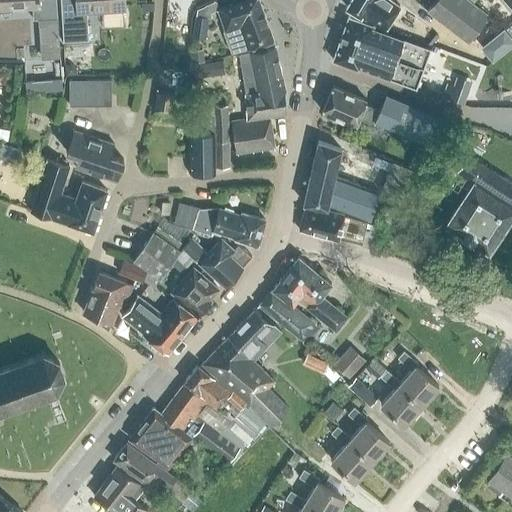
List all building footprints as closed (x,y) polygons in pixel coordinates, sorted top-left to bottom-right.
[(55,0),(0,0),(0,9),(31,8),(32,20),(56,18),(55,0)] [(62,43),(87,42),(86,13),(123,11),(122,0),(59,0),(61,31),(62,43)] [(214,11),(222,32),(230,53),(250,48),(273,41),(258,0),(244,0),(218,10),(214,11)] [(399,7),(389,0),(349,0),(345,7),(383,30),(399,7)] [(488,16),(466,0),(434,0),(426,11),(468,42),(488,16)] [(511,0),(502,0),(511,10),(511,0)] [(196,11),(195,17),(207,19),(209,19),(210,15),(209,14),(214,11),(218,10),(214,2),(203,7),(196,11)] [(330,62),(354,71),(356,67),(368,71),(367,74),(413,91),(428,51),(370,29),(371,28),(346,18),(330,62)] [(480,45),(492,59),(511,42),(511,40),(502,28),(480,45)] [(230,122),(236,153),(273,147),(269,117),(284,114),(283,88),(284,88),(274,46),(238,54),(245,94),(246,119),(230,122)] [(64,60),(72,60),(71,48),(63,48),(64,60)] [(203,61),(202,50),(192,51),(193,63),(203,61)] [(213,76),(211,62),(199,64),(201,78),(213,76)] [(75,75),(75,69),(71,66),(65,66),(65,76),(75,75)] [(111,106),(111,80),(69,80),(69,106),(111,106)] [(33,82),(24,83),(25,95),(34,94),(33,82)] [(447,83),(442,97),(462,104),(467,91),(447,83)] [(332,86),(321,112),(354,126),(357,120),(372,126),(374,122),(429,145),(440,120),(384,96),(378,110),(364,104),(365,101),(332,86)] [(153,112),(170,115),(174,96),(156,93),(153,112)] [(229,167),(228,140),(227,140),(226,105),(214,105),(214,114),(199,115),(199,133),(189,133),(190,174),(214,173),(214,167),(229,167)] [(0,139),(6,141),(8,131),(0,129),(0,139)] [(110,156),(113,144),(73,131),(66,153),(84,159),(81,169),(116,181),(123,160),(110,156)] [(327,206),(369,221),(379,193),(335,176),(340,149),(317,141),(303,204),(326,210),(327,206)] [(473,183),(444,226),(488,254),(511,218),(511,183),(467,155),(455,172),(473,183)] [(47,158),(29,211),(92,232),(106,190),(81,181),(74,199),(59,194),(68,165),(47,158)] [(380,217),(390,224),(398,212),(389,205),(380,217)] [(362,240),(366,224),(343,217),(343,216),(304,206),(298,231),(337,241),(339,234),(362,240)] [(256,245),(264,220),(241,212),(240,215),(218,208),(197,209),(191,229),(211,235),(211,233),(219,235),(220,232),(233,237),(256,245)] [(179,251),(152,232),(133,260),(159,279),(179,251)] [(190,238),(182,248),(224,286),(242,268),(240,266),(251,256),(237,244),(232,249),(220,238),(206,254),(202,250),(202,249),(190,238)] [(194,259),(184,250),(175,258),(186,268),(194,259)] [(297,257),(271,290),(258,306),(307,343),(321,326),(293,304),(298,297),(307,304),(306,306),(336,329),(348,315),(322,295),(331,283),(297,257)] [(118,274),(141,281),(146,271),(122,260),(118,274)] [(192,267),(171,292),(198,316),(210,301),(208,299),(217,289),(192,267)] [(98,272),(82,312),(110,323),(117,305),(121,307),(132,285),(98,272)] [(170,350),(182,335),(161,318),(161,317),(158,315),(160,313),(135,294),(119,316),(144,334),(144,336),(163,351),(170,350)] [(172,298),(160,313),(158,315),(161,317),(161,318),(182,335),(197,316),(172,298)] [(201,364),(216,376),(237,393),(268,425),(270,427),(289,409),(272,391),(278,385),(253,360),(274,337),(280,330),(255,309),(201,364)] [(394,339),(413,356),(421,346),(403,330),(394,339)] [(390,354),(397,347),(390,341),(383,348),(390,354)] [(348,378),(365,358),(350,344),(332,362),(348,378)] [(399,382),(397,384),(421,405),(437,386),(415,366),(417,364),(403,351),(397,358),(410,370),(399,382)] [(311,353),(307,363),(328,371),(332,360),(311,353)] [(0,412),(56,393),(63,379),(63,376),(59,363),(57,361),(42,354),(0,368),(0,412)] [(376,379),(385,369),(372,359),(364,368),(376,379)] [(237,393),(216,376),(214,379),(197,365),(160,413),(191,437),(228,462),(238,448),(243,452),(249,444),(250,445),(268,425),(237,393)] [(386,370),(383,374),(380,377),(393,389),(380,404),(403,425),(421,405),(397,384),(399,382),(386,370)] [(378,397),(356,378),(347,387),(370,407),(378,397)] [(332,421),(341,411),(331,403),(323,412),(332,421)] [(360,426),(350,438),(347,441),(371,461),(388,442),(365,422),(367,420),(353,407),(347,414),(360,426)] [(165,470),(191,437),(160,413),(153,408),(128,439),(154,457),(155,457),(158,458),(155,462),(165,470)] [(336,426),(333,430),(330,433),(344,445),(330,460),(353,481),(371,461),(347,441),(350,438),(336,426)] [(130,472),(130,471),(149,484),(155,477),(168,486),(166,489),(182,502),(191,491),(175,478),(126,442),(113,459),(130,472)] [(295,453),(287,465),(296,470),(303,458),(295,453)] [(487,481),(511,498),(511,496),(511,459),(505,455),(487,481)] [(116,466),(93,496),(113,511),(149,511),(133,500),(145,487),(116,466)] [(313,487),(305,500),(303,503),(317,511),(334,511),(343,498),(317,482),(319,480),(303,470),(298,477),(313,487)] [(200,498),(205,491),(196,485),(191,492),(200,498)] [(289,491),(287,495),(284,499),(300,508),(297,511),(317,511),(303,503),(305,500),(289,491)] [(19,511),(0,498),(0,511),(19,511)]
